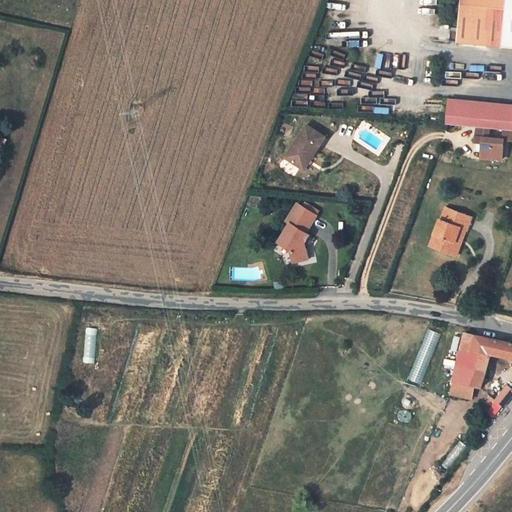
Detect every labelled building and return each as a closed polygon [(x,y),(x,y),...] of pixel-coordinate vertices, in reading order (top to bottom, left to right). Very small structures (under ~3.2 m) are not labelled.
[(511,0),(461,0),(459,30),(511,35),(511,0)] [(393,70),(395,56),(367,52),(365,65),(393,70)] [(511,97),(442,91),(440,116),(467,119),(498,122),(511,123),(511,97)] [(323,118),(301,150),(320,163),(341,130),(323,118)] [(511,123),(498,122),(497,129),(505,130),(505,132),(511,132),(511,123)] [(503,146),(502,152),(511,152),(511,132),(505,132),(505,130),(497,129),(495,145),(503,146)] [(405,217),(424,167),(412,163),(393,213),(405,217)] [(305,219),(293,238),(305,246),(307,258),(322,255),(321,243),(317,241),(324,230),(321,228),(331,211),(313,198),(301,216),(305,219)] [(447,240),(467,248),(478,223),(483,225),(489,212),(463,202),(457,214),(456,214),(449,230),(451,232),(447,240)] [(472,251),(483,225),(478,223),(467,248),(472,251)] [(511,341),(467,330),(454,386),(475,391),(477,383),(480,383),(486,372),(490,352),(511,356),(511,341)] [(501,402),(511,389),(511,386),(506,383),(495,399),(501,402)]
